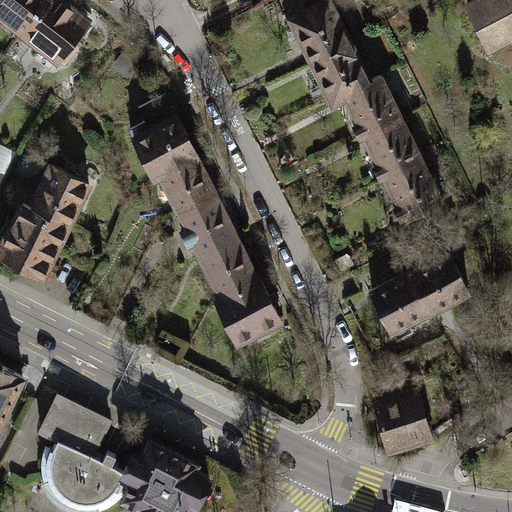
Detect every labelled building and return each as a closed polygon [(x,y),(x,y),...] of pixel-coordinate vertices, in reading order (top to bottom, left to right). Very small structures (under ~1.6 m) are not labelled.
[(45,0),(0,0),(0,17),(3,14),(22,29),(45,0)] [(88,19),(63,0),(45,0),(22,29),(42,45),(36,53),(50,65),(57,57),(65,63),(79,45),(72,40),(88,19)] [(349,38),(330,0),(324,0),(285,19),(293,35),(299,32),(312,56),(349,38)] [(511,0),(473,0),(466,4),(488,46),(511,33),(511,0)] [(370,80),(349,38),(312,56),(332,98),(344,92),(370,80)] [(359,135),(364,133),(401,114),(381,74),(370,80),(344,92),(357,119),(352,121),(359,135)] [(165,92),(140,104),(147,119),(172,107),(165,92)] [(152,174),(159,170),(196,152),(177,114),(151,127),(147,119),(129,128),(152,174)] [(380,177),(384,175),(422,156),(401,114),(364,133),(377,161),(373,163),(380,177)] [(159,170),(180,211),(217,193),(196,152),(159,170)] [(393,204),(401,219),(443,199),(422,156),(384,175),(398,202),(393,204)] [(29,187),(22,201),(67,223),(88,182),(52,163),(37,192),(29,187)] [(194,239),(200,252),(237,233),(217,193),(180,211),(186,224),(180,227),(188,242),(194,239)] [(67,223),(22,201),(14,217),(7,213),(1,225),(8,228),(0,243),(0,252),(50,278),(59,260),(51,256),(67,223)] [(200,252),(221,293),(258,275),(237,233),(200,252)] [(449,250),(410,269),(429,308),(468,289),(449,250)] [(410,269),(371,288),(396,339),(413,331),(407,318),(429,308),(410,269)] [(216,296),(237,339),(280,317),(259,274),(258,275),(221,293),(216,296)] [(0,422),(24,374),(0,362),(0,422)] [(384,400),(376,402),(387,445),(431,434),(420,390),(411,392),(408,381),(381,388),(384,400)] [(112,418),(57,390),(39,426),(58,436),(54,445),(45,443),(41,461),(43,477),(46,488),(51,496),(57,501),(64,505),(69,508),(76,510),(81,510),(90,511),(101,510),(110,504),(115,499),(120,490),(124,480),(128,481),(121,495),(155,511),(196,511),(201,503),(197,501),(211,473),(198,467),(200,459),(198,458),(147,433),(137,452),(128,447),(118,466),(113,463),(118,454),(108,449),(104,458),(94,454),(112,418)]
